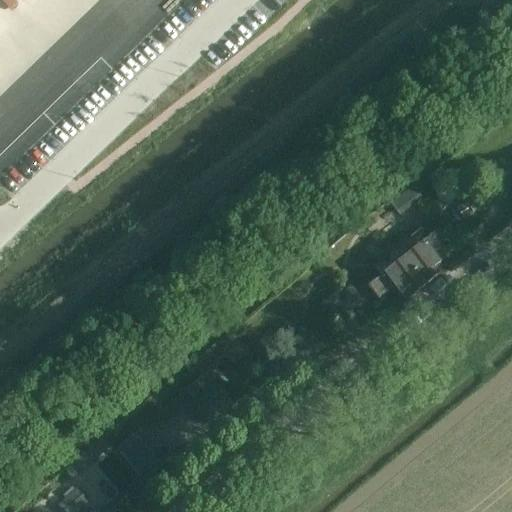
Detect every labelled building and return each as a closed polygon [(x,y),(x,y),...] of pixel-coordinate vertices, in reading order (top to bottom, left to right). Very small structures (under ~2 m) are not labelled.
[(413,188),(405,194),(413,206),(421,199),(413,188)] [(463,221),(473,214),(473,213),(492,200),(485,190),(466,203),(465,202),(455,209),(463,221)] [(411,300),(426,288),(441,275),(435,269),(440,265),(432,255),(446,244),(438,233),(425,244),(404,261),(384,277),(370,288),(378,299),(394,288),(401,297),(406,293),(411,300)] [(352,313),(364,304),(351,288),(339,297),(352,313)] [(336,326),(350,315),(335,294),(320,305),(336,326)] [(208,425),(232,406),(215,384),(191,404),(208,425)] [(132,435),(113,451),(138,479),(156,463),(132,435)] [(100,439),(68,464),(77,475),(109,449),(100,439)] [(187,465),(195,460),(188,450),(180,455),(187,465)] [(76,490),(65,501),(73,511),(79,511),(88,505),(87,504),(85,501),(82,497),(76,490)]
